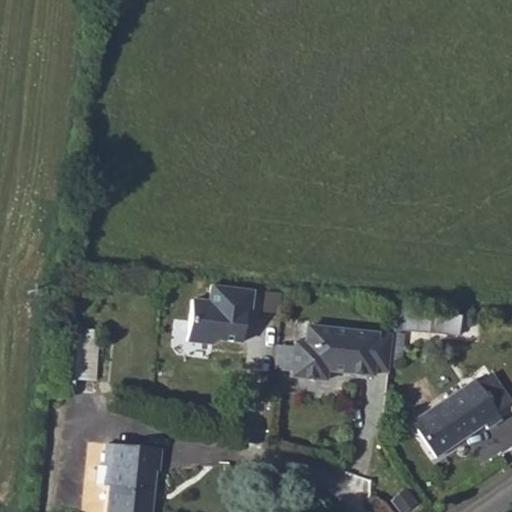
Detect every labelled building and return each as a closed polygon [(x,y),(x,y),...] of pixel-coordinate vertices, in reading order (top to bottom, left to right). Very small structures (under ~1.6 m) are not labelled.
[(251,289),(209,285),(208,301),(189,299),(186,339),(212,341),(217,342),(240,344),(243,311),(249,311),(251,289)] [(463,301),(403,295),(401,310),(392,309),(390,330),(459,337),(463,301)] [(70,322),(67,377),(97,379),(101,324),(70,322)] [(368,373),(372,335),(304,327),(302,345),(289,343),(288,348),(286,373),(285,378),(310,381),(311,371),(368,377),(368,373)] [(386,337),(372,335),(368,373),(382,374),(386,337)] [(288,348),(274,347),(272,372),(286,373),(288,348)] [(477,379),(414,423),(440,460),(484,428),(488,434),(507,421),(477,379)] [(173,452),(117,447),(115,470),(121,471),(117,511),(161,511),(164,475),(171,475),(173,452)]
